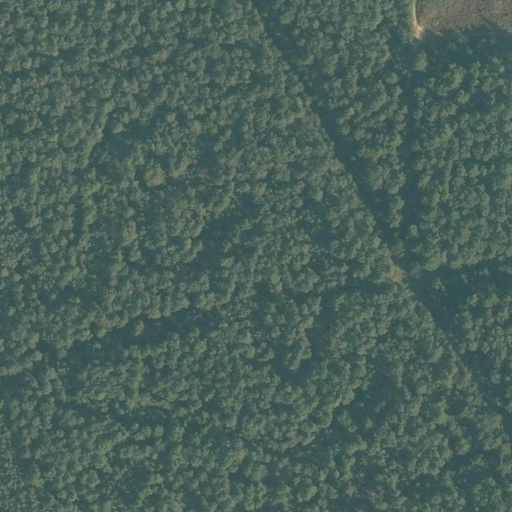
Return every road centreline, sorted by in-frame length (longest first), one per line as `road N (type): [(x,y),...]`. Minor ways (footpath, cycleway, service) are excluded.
road 1 (track): [(408,284),(248,0)]
road 2 (track): [(408,284),(511,436)]
road 3 (track): [(511,36),(417,35),(414,0)]
